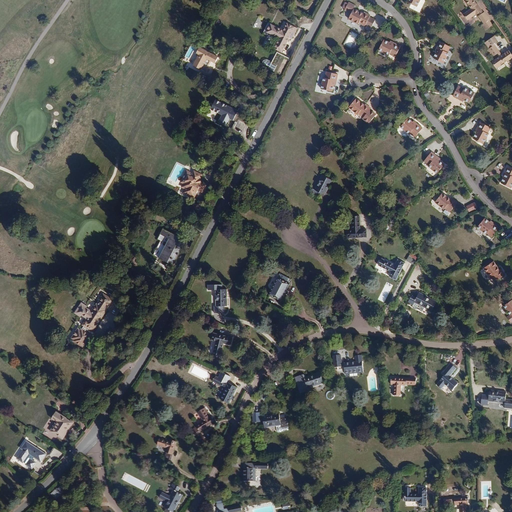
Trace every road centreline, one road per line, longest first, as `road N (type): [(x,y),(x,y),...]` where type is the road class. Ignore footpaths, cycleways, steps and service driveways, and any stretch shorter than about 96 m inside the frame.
road 1 (residential): [(93,437),(135,373),(329,0)]
road 2 (unclassified): [(189,511),(272,361),(310,337),(360,329)]
road 3 (unclassified): [(360,329),(455,346),(511,339)]
